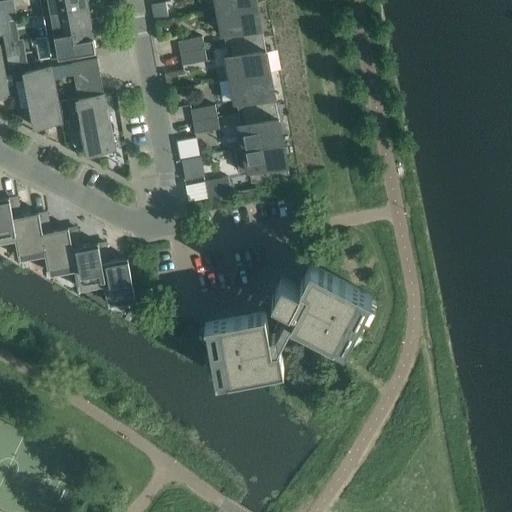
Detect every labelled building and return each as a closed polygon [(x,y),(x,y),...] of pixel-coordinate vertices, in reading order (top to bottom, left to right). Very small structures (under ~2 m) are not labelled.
[(86,0),(40,0),(43,15),(88,7),(86,0)] [(215,0),(218,11),(257,4),(256,0),(215,0)] [(154,19),(168,16),(165,1),(152,3),(154,19)] [(222,33),(227,32),(229,44),(263,38),(257,4),(218,11),(222,33)] [(88,7),(43,15),(47,36),(91,28),(88,7)] [(0,23),(0,36),(9,34),(7,22),(0,23)] [(51,58),(96,50),(91,28),(47,36),(51,58)] [(202,37),(178,41),(180,53),(205,49),(202,37)] [(231,56),(226,57),(231,79),(270,72),(263,38),(229,44),(231,56)] [(182,65),(207,60),(205,49),(180,53),(182,65)] [(0,97),(8,96),(0,52),(0,97)] [(9,66),(21,64),(19,55),(7,57),(9,66)] [(97,58),(71,63),(74,76),(99,71),(97,58)] [(51,67),(25,72),(26,80),(17,82),(21,108),(31,106),(35,128),(61,123),(51,67)] [(99,71),(74,76),(76,88),(102,83),(99,71)] [(235,102),(240,101),(242,112),(276,106),(270,72),(231,79),(235,102)] [(102,83),(76,88),(78,99),(104,95),(102,83)] [(114,94),(105,95),(106,106),(116,104),(114,94)] [(88,155),(114,150),(104,95),(78,99),(88,155)] [(215,105),(191,109),(193,122),(217,117),(215,105)] [(244,124),(239,125),(243,147),(243,148),(283,140),(276,106),(242,112),(244,124)] [(195,134),(219,129),(217,117),(193,122),(195,134)] [(180,158),(200,155),(197,137),(176,140),(180,158)] [(243,147),(235,148),(239,172),(248,170),(253,169),(255,182),(289,175),(283,140),(243,148),(243,147)] [(228,177),(204,182),(207,198),(231,193),(228,177)] [(19,256),(20,256),(20,255),(44,250),(45,250),(40,222),(44,221),(43,214),(30,216),(30,214),(21,216),(18,195),(17,195),(17,198),(13,199),(14,206),(10,207),(15,235),(19,256)] [(0,198),(0,237),(15,235),(10,207),(14,206),(13,199),(1,201),(0,199),(0,198)] [(49,270),(74,265),(75,265),(69,237),(74,236),(72,229),(60,232),(60,229),(51,231),(47,210),(47,211),(47,213),(43,214),(44,221),(40,222),(45,250),(44,250),(48,271),(50,271),(49,270)] [(78,287),(79,286),(79,285),(104,280),(99,252),(103,251),(102,244),(90,247),(89,244),(81,246),(77,226),(76,226),(77,228),(72,229),(74,236),(69,237),(75,265),(74,265),(78,287)] [(136,301),(128,260),(118,262),(117,260),(110,261),(107,241),(106,241),(106,244),(102,244),(103,251),(99,252),(104,280),(108,302),(109,301),(109,300),(134,295),(135,301),(136,301)] [(372,296),(311,264),(299,286),(282,277),(272,297),(281,302),(270,322),(267,323),(265,312),(205,323),(205,325),(211,324),(215,350),(210,351),(210,352),(216,351),(221,379),(284,368),(280,346),(278,346),(292,320),(341,345),(354,320),(359,322),(359,321),(354,319),(367,295),(371,298),(372,296)]
